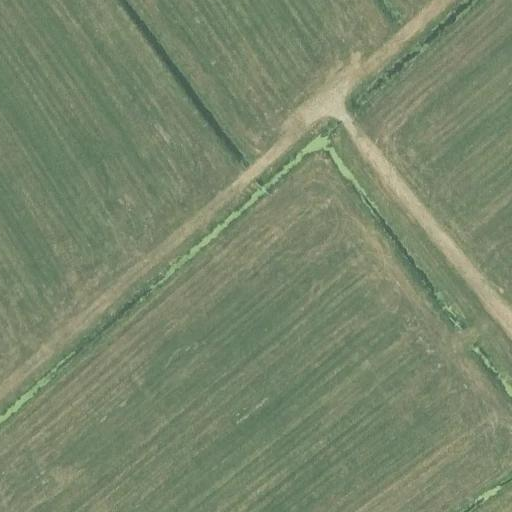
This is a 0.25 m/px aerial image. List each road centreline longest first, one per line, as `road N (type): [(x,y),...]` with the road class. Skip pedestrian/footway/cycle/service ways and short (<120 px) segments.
road 1 (track): [(511,325),(331,108),(450,0)]
road 2 (track): [(331,108),(0,396)]
